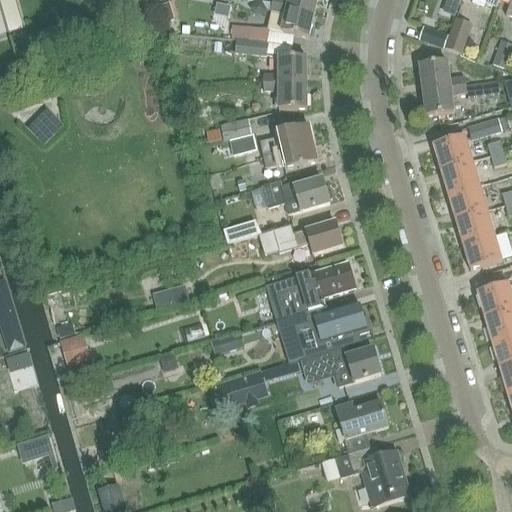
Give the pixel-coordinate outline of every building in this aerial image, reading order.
[(0,0),(0,36),(20,31),(11,0),(0,0)] [(279,0),(273,0),(272,6),(315,16),(318,0),(289,0),(289,2),(279,0)] [(496,10),(500,0),(475,0),(473,6),(484,10),(485,6),(496,10)] [(511,0),(502,0),(511,3),(505,18),(511,20),(511,0)] [(270,14),(271,14),(267,30),(282,34),(281,35),(309,42),(315,16),(272,6),(270,14)] [(471,27),(456,22),(446,51),(461,56),(471,27)] [(231,40),(268,42),(267,30),(232,29),(231,40)] [(420,42),(442,50),(447,37),(425,29),(420,42)] [(235,55),(267,57),(268,46),(235,43),(235,55)] [(494,68),(506,72),(511,53),(511,46),(502,44),(494,68)] [(454,69),(483,80),(487,69),(459,58),(454,69)] [(280,78),(265,78),(265,86),(307,87),(307,61),(280,61),(280,78)] [(420,68),(423,94),(466,89),(466,88),(465,81),(450,83),(448,65),(420,68)] [(466,88),(466,89),(467,98),(467,101),(499,98),(499,87),(499,84),(466,88)] [(265,86),(265,89),(265,94),(279,94),(279,112),(307,112),(307,87),(265,86)] [(466,89),(423,94),(426,120),(454,116),(452,99),(467,98),(466,89)] [(249,122),(221,128),(224,145),(229,144),(252,139),(249,122)] [(499,123),(468,131),(471,142),(502,133),(499,123)] [(255,124),(255,140),(273,139),(273,124),(255,124)] [(215,129),(202,133),(206,145),(219,141),(215,129)] [(278,141),(261,146),(264,159),(313,147),(308,129),(277,136),(278,141)] [(252,139),(229,144),(233,159),(257,154),(253,139),(252,139)] [(434,150),(441,175),(472,165),(464,140),(434,150)] [(500,144),(488,148),(491,159),(503,156),(500,144)] [(313,147),(264,159),(267,171),(284,166),(286,173),(317,165),(313,147)] [(503,156),(491,159),(495,170),(506,167),(503,156)] [(441,175),(449,199),(479,190),(472,165),(441,175)] [(280,185),(262,189),(268,211),(286,206),(289,217),(302,214),(302,215),(330,207),(329,204),(332,201),(329,192),(325,191),(323,183),(295,191),(294,188),(282,192),(280,185)] [(449,199),(456,224),(487,215),(479,190),(449,199)] [(511,193),(503,197),(506,209),(511,207),(511,193)] [(456,224),(464,249),(494,239),(487,215),(456,224)] [(228,232),(223,234),(227,247),(260,238),(255,224),(228,232)] [(291,229),(260,238),(264,254),(277,250),(278,254),(279,257),(311,247),(314,258),(343,250),(335,225),(293,237),(291,229)] [(494,239),(464,249),(471,273),(502,264),(494,239)] [(355,292),(347,266),(276,287),(286,321),(314,312),(325,309),(323,301),(355,292)] [(4,284),(0,285),(0,325),(9,354),(24,350),(4,284)] [(478,297),(485,321),(511,313),(511,298),(509,287),(478,297)] [(228,308),(228,295),(212,296),(213,309),(228,308)] [(324,310),(279,323),(283,337),(297,333),(305,362),(360,345),(357,334),(358,334),(358,337),(371,333),(367,319),(364,320),(360,308),(326,318),(324,310)] [(511,313),(485,321),(493,346),(511,340),(511,313)] [(177,325),(182,344),(207,337),(202,319),(177,325)] [(245,351),(241,337),(213,345),(217,359),(245,351)] [(511,340),(493,346),(500,370),(511,366),(511,340)] [(344,351),(301,364),(308,383),(334,376),(339,390),(381,378),(373,352),(347,360),(344,351)] [(180,371),(175,357),(161,361),(166,375),(180,371)] [(511,366),(500,370),(508,395),(511,393),(511,366)] [(262,374),(228,384),(236,409),(270,399),(262,374)] [(343,443),(347,459),(371,452),(367,438),(388,432),(380,405),(354,413),(352,405),(335,410),(346,442),(343,443)] [(47,440),(21,448),(26,465),(52,457),(47,440)] [(347,459),(334,463),(340,481),(353,478),(360,475),(370,511),(373,511),(409,501),(396,455),(378,461),(375,451),(371,452),(347,459)] [(325,485),(337,481),(331,461),(318,466),(325,485)] [(98,494),(103,511),(125,511),(118,488),(98,494)]
